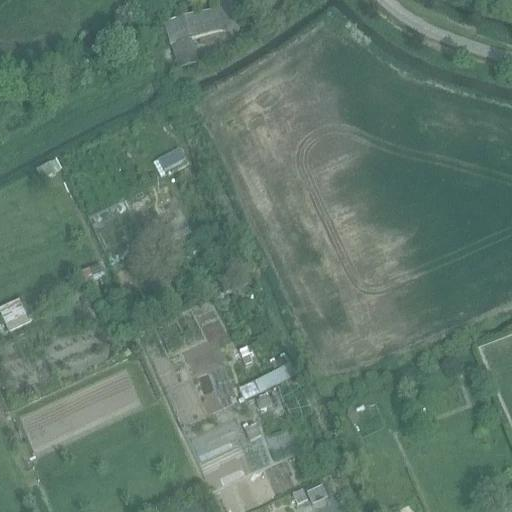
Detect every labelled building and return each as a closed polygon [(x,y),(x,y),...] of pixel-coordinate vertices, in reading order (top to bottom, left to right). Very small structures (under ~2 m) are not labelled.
[(191,41),(225,31),(220,11),(163,26),(175,70),(197,64),(191,41)] [(80,267),(92,258),(85,249),(73,258),(80,267)] [(28,315),(43,308),(36,292),(21,299),(28,315)] [(301,364),(258,376),(262,389),(305,376),(301,364)] [(293,385),(276,392),(282,406),(299,400),(293,385)]
